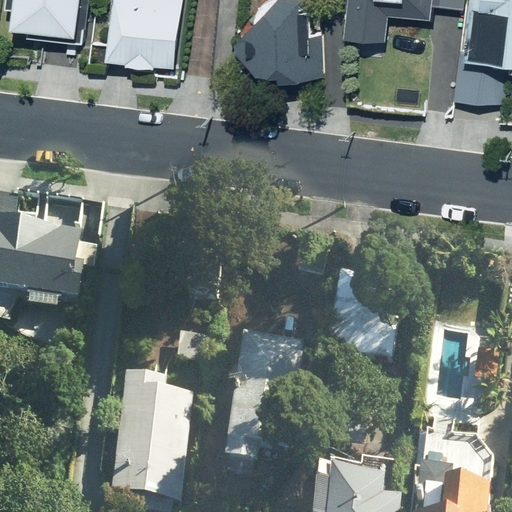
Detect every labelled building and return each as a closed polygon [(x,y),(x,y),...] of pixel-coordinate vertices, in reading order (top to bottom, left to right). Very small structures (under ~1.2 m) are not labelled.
[(11,0),(11,3),(21,4),(20,24),(84,29),(85,0),(11,0)] [(133,57),(132,60),(183,65),(188,0),(118,0),(114,55),(133,57)] [(318,6),(317,0),(240,0),(239,48),(264,72),(329,75),(330,62),(326,62),(327,25),(324,25),(325,6),(318,6)] [(394,12),(439,15),(440,5),(471,8),(471,0),(354,0),(353,33),(393,36),(394,12)] [(511,0),(476,0),(471,54),(511,58),(510,68),(511,68),(511,0)] [(0,294),(31,299),(29,312),(64,316),(66,306),(88,308),(97,235),(17,225),(21,196),(0,193),(0,294)] [(409,283),(343,274),(332,355),(397,364),(409,283)] [(212,335),(181,334),(180,369),(211,370),(212,335)] [(315,349),(243,341),(237,400),(233,400),(226,461),(302,469),(315,349)] [(501,355),(479,354),(477,385),(499,386),(501,355)] [(173,383),(130,379),(117,502),(181,508),(192,397),(172,395),(173,383)] [(327,502),(326,511),(403,511),(404,498),(386,497),(388,473),(346,470),(344,503),(327,502)] [(487,511),(489,494),(428,489),(426,511),(487,511)]
